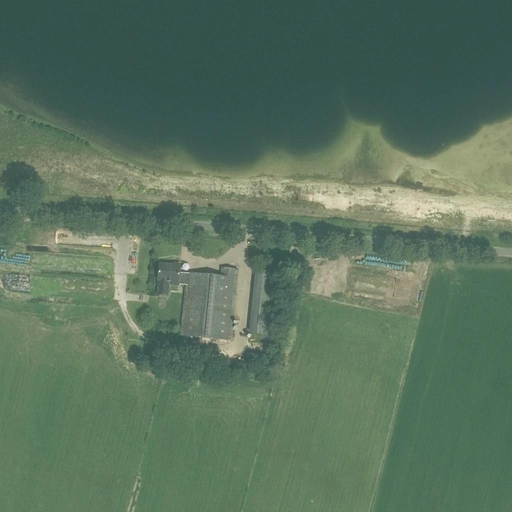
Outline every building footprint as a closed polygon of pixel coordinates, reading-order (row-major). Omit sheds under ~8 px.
[(142,272),(142,237),(132,237),(132,272),(142,272)] [(50,259),(36,258),(35,266),(50,267),(50,259)] [(181,265),(160,263),(158,279),(159,279),(158,293),(168,294),(169,283),(179,284),(179,283),(186,284),(187,273),(180,272),(181,265)] [(221,276),(187,272),(187,273),(181,335),(230,340),(238,269),(222,267),(221,276)] [(262,339),(262,334),(263,334),(263,339),(269,340),(270,334),(275,335),(282,273),(258,271),(252,332),(254,333),(253,338),(262,339)]
